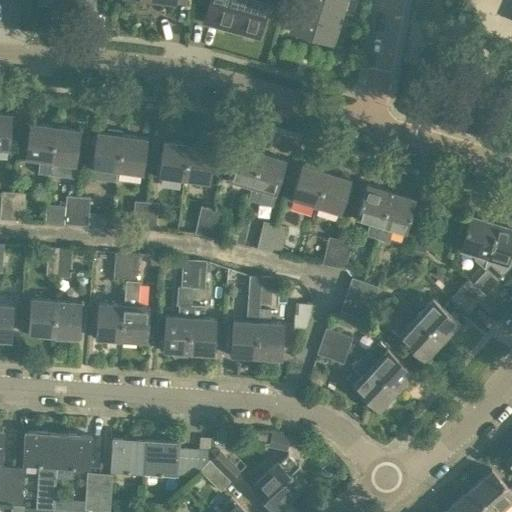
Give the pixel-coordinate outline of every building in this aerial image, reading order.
[(210,0),(210,2),(222,5),(217,24),(258,35),(267,0),(210,0)] [(299,0),(291,30),(333,43),(346,0),(299,0)] [(0,111),(0,148),(8,149),(11,112),(0,111)] [(48,171),(54,126),(28,122),(24,158),(38,160),(37,170),(48,171)] [(80,129),(54,126),(48,171),(73,175),(74,165),(75,165),(80,129)] [(117,170),(122,134),(122,130),(108,128),(107,132),(96,131),(91,167),(92,167),(90,177),(116,180),(117,170)] [(147,138),(122,134),(117,170),(143,173),(147,138)] [(185,179),(189,143),(163,140),(158,176),(185,179)] [(214,147),(189,143),(185,179),(209,182),(214,147)] [(227,179),(252,186),(262,150),(237,143),(227,179)] [(271,202),(274,193),(276,193),(287,158),(262,150),(252,186),(250,186),(248,195),(271,202)] [(291,199),(316,206),(326,170),(302,163),(291,199)] [(352,178),(326,170),(316,206),(341,213),(352,178)] [(377,237),(391,190),(366,183),(356,218),(369,222),(366,233),(377,237)] [(391,190),(377,237),(389,241),(392,228),(405,232),(415,198),(391,190)] [(0,219),(10,220),(11,193),(0,192),(0,219)] [(11,193),(10,220),(21,221),(23,193),(11,193)] [(75,224),(76,196),(64,196),(63,224),(75,224)] [(88,197),(76,196),(75,224),(87,225),(88,197)] [(143,229),(145,201),(133,200),(131,228),(143,229)] [(157,202),(145,201),(143,229),(155,230),(157,202)] [(206,235),(212,208),(201,205),(194,233),(206,235)] [(224,211),(212,208),(206,235),(217,238),(224,211)] [(483,267),(497,222),(470,214),(469,218),(464,217),(461,226),(466,228),(460,249),(475,253),(473,259),(483,267)] [(498,223),(497,222),(483,267),(497,280),(511,263),(511,243),(511,240),(511,226),(510,226),(511,220),(500,217),(498,223)] [(257,246),(268,250),(275,224),(264,221),(257,246)] [(287,226),(275,224),(268,250),(280,253),(287,226)] [(334,266),(341,239),(329,236),(322,263),(334,266)] [(341,239),(334,266),(345,269),(352,242),(341,239)] [(45,276),(57,276),(59,248),(46,248),(45,276)] [(59,248),(57,276),(70,277),(71,249),(59,248)] [(113,280),(124,281),(126,252),(115,252),(113,280)] [(139,253),(126,252),(124,281),(125,281),(137,281),(139,253)] [(181,286),(192,287),(193,287),(195,259),(182,259),(181,286)] [(195,259),(193,287),(204,287),(205,260),(195,259)] [(255,357),(261,274),(249,273),(248,302),(246,318),(233,318),(231,355),(255,357)] [(261,274),(255,357),(282,358),(284,321),(270,320),(271,307),(260,306),(260,302),(271,303),(273,274),(261,274)] [(347,288),(373,296),(377,285),(350,277),(347,288)] [(459,287),(476,303),(485,294),(467,278),(459,287)] [(140,282),(137,281),(125,281),(124,303),(123,303),(121,341),(147,342),(149,304),(139,304),(140,282)] [(189,353),(191,303),(192,287),(181,286),(177,286),(176,305),(180,305),(179,314),(165,313),(163,351),(174,352),(174,356),(187,356),(187,352),(189,353)] [(476,303),(459,287),(450,297),(467,312),(476,303)] [(370,308),(373,296),(347,288),(343,299),(370,308)] [(28,335),(53,336),(55,298),(30,297),(28,335)] [(415,316),(441,341),(459,321),(432,297),(415,316)] [(81,300),(55,298),(53,336),(79,338),(81,300)] [(370,308),(343,299),(340,309),(367,318),(370,308)] [(96,339),(121,341),(123,303),(98,302),(96,339)] [(0,303),(0,339),(11,340),(13,304),(0,303)] [(204,304),(191,303),(189,353),(214,354),(217,316),(203,316),(204,304)] [(304,329),(308,317),(294,316),(293,328),(304,329)] [(424,360),(441,341),(415,316),(398,335),(424,360)] [(348,346),(348,347),(353,335),(326,326),(321,338),(348,346)] [(343,362),(348,347),(348,346),(321,338),(316,352),(343,362)] [(362,359),(369,366),(396,391),(414,372),(387,347),(386,347),(379,340),(362,359)] [(379,410),(396,391),(369,366),(362,359),(360,357),(352,366),(361,375),(352,385),(379,410)] [(56,477),(56,476),(58,433),(26,431),(24,462),(39,463),(38,476),(56,477)] [(91,435),(58,433),(56,476),(73,477),(73,466),(89,467),(91,435)] [(144,471),(146,439),(114,437),(112,469),(144,471)] [(146,439),(144,471),(196,474),(198,472),(200,448),(179,446),(179,441),(146,439)] [(210,459),(230,480),(239,470),(220,450),(210,449),(210,459)] [(230,480),(210,459),(200,470),(220,490),(230,480)] [(300,485),(277,461),(251,486),(274,511),(300,485)] [(0,503),(8,504),(11,468),(0,466),(0,503)] [(23,469),(11,468),(8,504),(11,504),(21,505),(23,469)] [(471,485),(494,511),(497,511),(511,499),(511,492),(491,468),(471,485)] [(97,510),(99,474),(87,473),(85,509),(97,510)] [(99,474),(97,510),(110,510),(112,475),(99,474)] [(494,511),(471,485),(452,502),(460,511),(494,511)] [(49,510),(54,510),(56,488),(37,487),(36,509),(49,510)] [(226,511),(247,511),(231,495),(222,504),(228,510),(226,511)] [(460,511),(452,502),(440,511),(460,511)]
